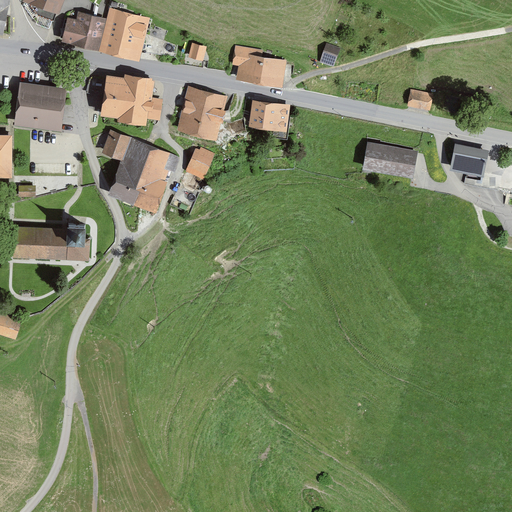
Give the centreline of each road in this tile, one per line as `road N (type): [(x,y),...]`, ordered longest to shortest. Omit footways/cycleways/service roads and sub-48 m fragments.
road 1 (secondary): [(511,138),(21,49)]
road 2 (track): [(511,29),(301,78),(281,93)]
road 3 (track): [(122,248),(155,222),(181,163),(164,134),(183,74)]
road 4 (track): [(94,511),(93,454),(71,391)]
